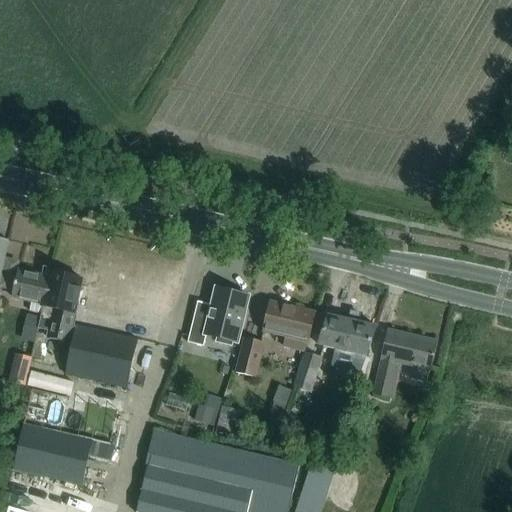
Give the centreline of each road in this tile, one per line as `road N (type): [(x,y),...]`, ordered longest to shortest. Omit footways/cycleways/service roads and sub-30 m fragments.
road 1 (secondary): [(394,268),(0,177)]
road 2 (secondary): [(394,268),(511,305)]
